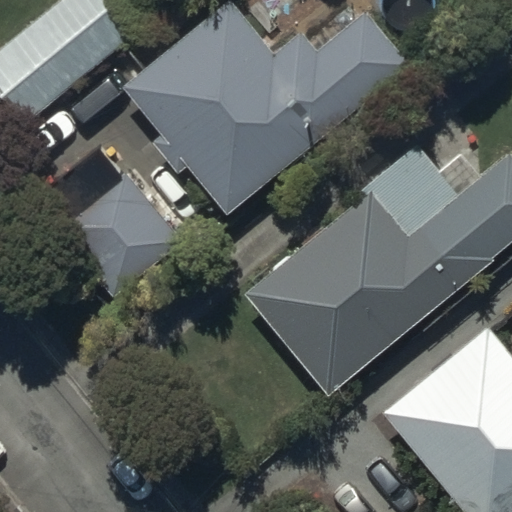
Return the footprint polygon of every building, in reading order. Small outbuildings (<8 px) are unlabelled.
[(137,16),(122,0),(41,0),(0,35),(0,75),(28,109),(137,16)] [(407,45),(369,0),(349,0),(311,31),(296,13),(272,33),(243,0),(199,0),(118,67),(160,117),(150,126),(175,156),(185,148),(225,196),(407,45)] [(511,218),(511,142),(504,134),(457,176),(414,127),(241,276),(329,377),(511,218)] [(180,230),(123,160),(54,216),(84,253),(78,258),(104,291),(180,230)] [(511,340),(481,305),(380,393),(484,511),(494,511),(511,497),(511,340)]
